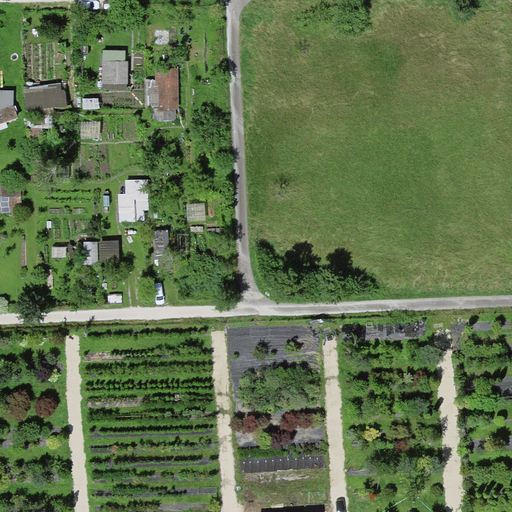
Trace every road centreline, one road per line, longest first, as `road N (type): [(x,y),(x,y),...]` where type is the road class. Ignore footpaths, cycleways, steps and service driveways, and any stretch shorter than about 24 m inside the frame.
road 1 (residential): [(245,309),(233,0)]
road 2 (residential): [(511,300),(245,309)]
road 3 (residential): [(245,309),(0,315)]
